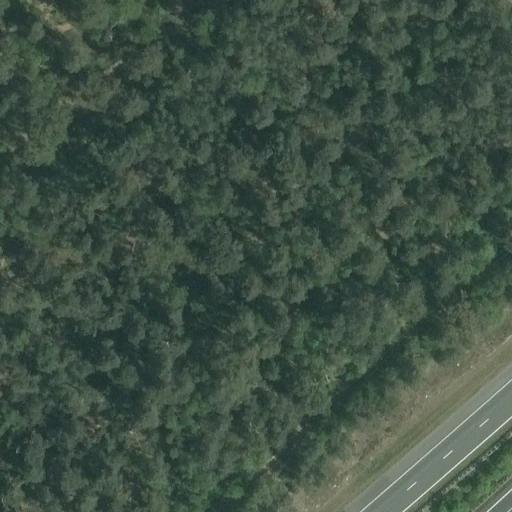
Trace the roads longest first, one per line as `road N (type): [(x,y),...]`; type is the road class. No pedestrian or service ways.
road 1 (track): [(511,247),(396,340),(218,511)]
road 2 (motorway): [(511,398),(382,511)]
